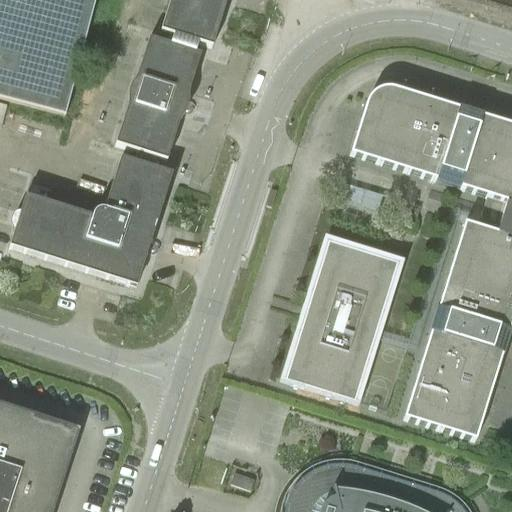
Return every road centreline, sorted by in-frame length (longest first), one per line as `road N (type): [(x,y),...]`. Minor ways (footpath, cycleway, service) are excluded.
road 1 (unclassified): [(183,387),(272,110),(309,54),(354,28),(411,21),(511,50)]
road 2 (unclassified): [(183,387),(0,327)]
road 3 (unclassified): [(142,511),(183,387)]
